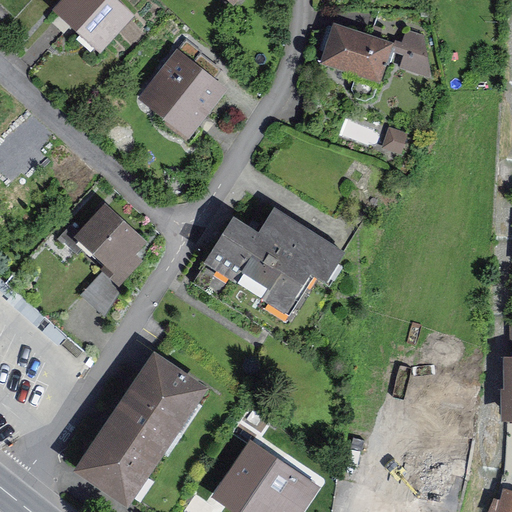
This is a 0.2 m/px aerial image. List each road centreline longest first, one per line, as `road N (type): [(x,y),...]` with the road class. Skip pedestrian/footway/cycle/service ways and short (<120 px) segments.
road 1 (residential): [(0,67),(186,234),(278,91),(295,56),(304,0)]
road 2 (residential): [(10,494),(110,357)]
